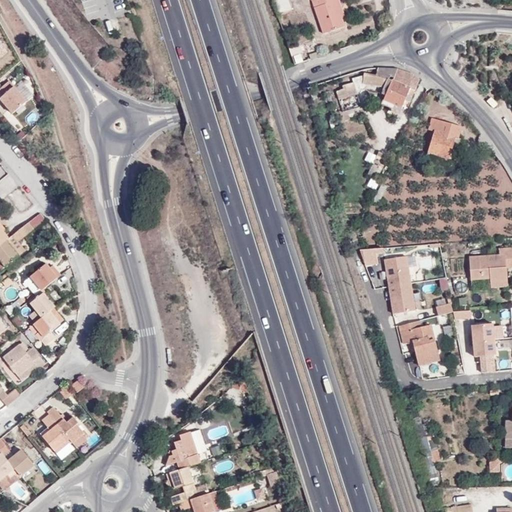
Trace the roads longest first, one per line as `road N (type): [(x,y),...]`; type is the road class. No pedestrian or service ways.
road 1 (motorway): [(363,511),(200,0)]
road 2 (motorway): [(169,0),(331,511)]
road 3 (tertiary): [(177,112),(422,38)]
road 4 (residential): [(83,352),(84,268),(60,218),(0,146)]
road 5 (unknown): [(511,375),(412,375),(395,353),(379,293)]
road 6 (tertiary): [(113,203),(147,329),(149,382)]
road 7 (tertiary): [(422,38),(436,68),(511,159)]
